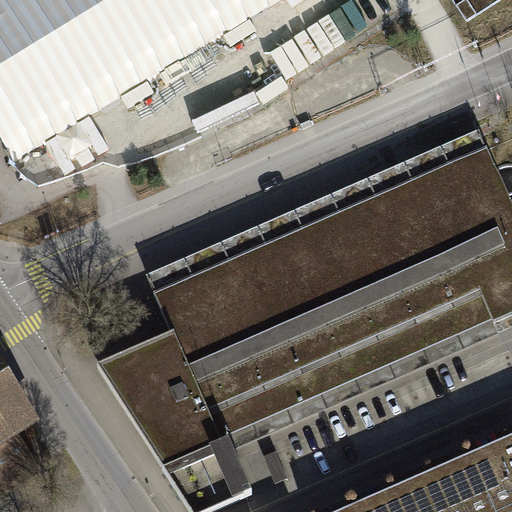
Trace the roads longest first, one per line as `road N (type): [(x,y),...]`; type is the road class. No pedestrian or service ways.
road 1 (residential): [(0,297),(511,66)]
road 2 (residential): [(511,411),(285,511)]
road 3 (tertiary): [(0,312),(133,511)]
